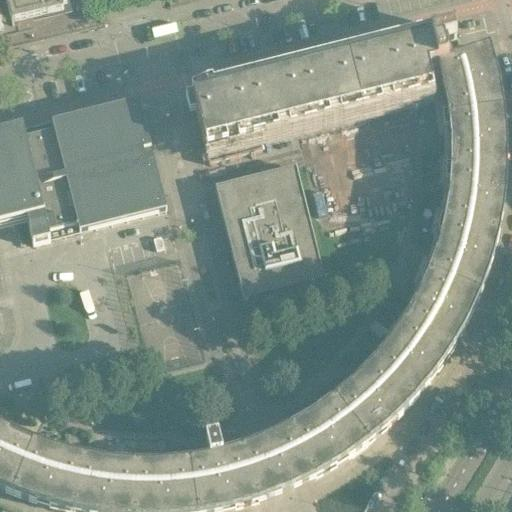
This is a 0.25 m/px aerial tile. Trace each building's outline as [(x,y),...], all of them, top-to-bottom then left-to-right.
[(4,0),(9,18),(11,28),(16,27),(32,23),(39,21),(62,15),(62,13),(58,0),(4,0)] [(258,139),(431,95),(432,95),(430,88),(440,85),(441,93),(445,92),(447,102),(444,102),(449,145),(438,145),(438,157),(450,157),(448,197),(437,196),(435,208),(447,209),(439,249),(427,246),(424,257),(435,260),(431,273),(427,281),(473,299),(476,291),(482,274),(485,263),(491,239),(496,215),(497,203),(499,179),(499,155),(498,142),(496,117),(491,92),(489,81),(482,56),(457,64),(452,45),(456,44),(453,33),(429,39),(430,45),(420,48),(192,105),(208,168),(262,154),(258,139)] [(0,232),(27,226),(33,249),(50,245),(166,216),(139,106),(0,140),(0,232)] [(324,285),(296,171),(214,191),(243,305),(324,285)] [(291,488),(311,478),(333,465),(343,459),(363,444),(383,427),(391,420),(408,402),(424,383),(431,374),(445,353),(457,332),(463,321),(470,305),(473,299),(427,281),(425,286),(419,299),(409,294),(403,304),(414,309),(404,327),(393,344),(383,337),(376,346),(385,353),(373,369),(358,384),(350,375),(342,383),(338,378),(306,403),(310,408),(301,414),(298,409),(280,419),(288,435),(271,443),(260,448),(242,456),(236,437),(217,443),(206,445),(187,449),(167,451),(168,469),(157,470),(136,470),(116,468),(103,467),(84,463),(64,459),(67,447),(56,444),(53,455),(33,448),(14,440),(19,429),(9,424),(3,434),(0,432),(0,486),(15,493),(38,502),(51,505),(74,511),(79,511),(212,511),(220,511),(257,501),(291,488)]
